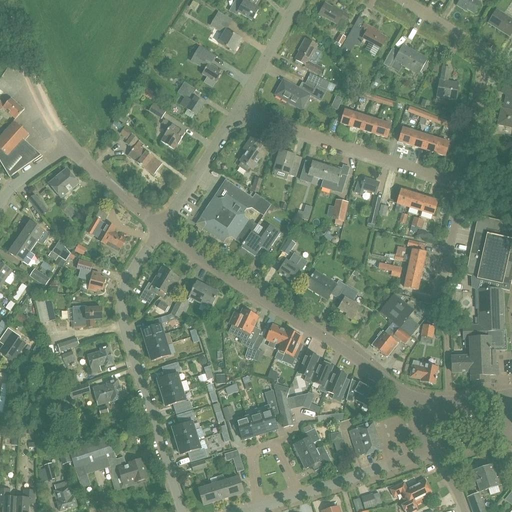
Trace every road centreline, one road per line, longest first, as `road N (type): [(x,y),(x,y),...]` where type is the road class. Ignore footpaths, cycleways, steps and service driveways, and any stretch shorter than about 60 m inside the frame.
road 1 (residential): [(181,511),(119,303),(161,227)]
road 2 (tertiary): [(405,395),(161,227)]
road 3 (residential): [(462,183),(234,113)]
road 4 (residential): [(448,402),(437,312),(462,183)]
road 5 (tertiary): [(68,144),(0,0)]
road 6 (residential): [(434,450),(299,495)]
road 7 (residential): [(161,227),(234,113)]
road 8 (residential): [(299,495),(276,447),(257,447),(250,460),(260,507)]
road 9 (residential): [(234,113),(299,0)]
road 10 (residential): [(462,183),(484,55)]
road 11 (tertiary): [(161,227),(68,144)]
